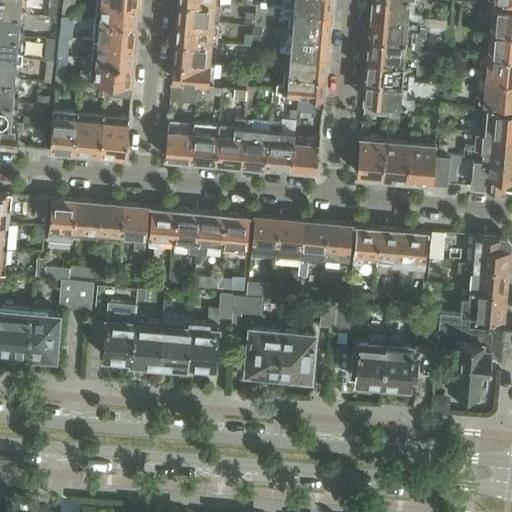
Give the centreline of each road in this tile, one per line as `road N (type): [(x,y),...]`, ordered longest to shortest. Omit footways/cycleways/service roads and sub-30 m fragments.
road 1 (secondary): [(0,443),(511,492)]
road 2 (secondary): [(511,460),(0,413)]
road 3 (residential): [(334,195),(350,0)]
road 4 (residential): [(334,195),(142,179)]
road 5 (residential): [(157,0),(142,179)]
road 6 (residential): [(511,210),(334,195)]
road 7 (residential): [(142,179),(0,167)]
